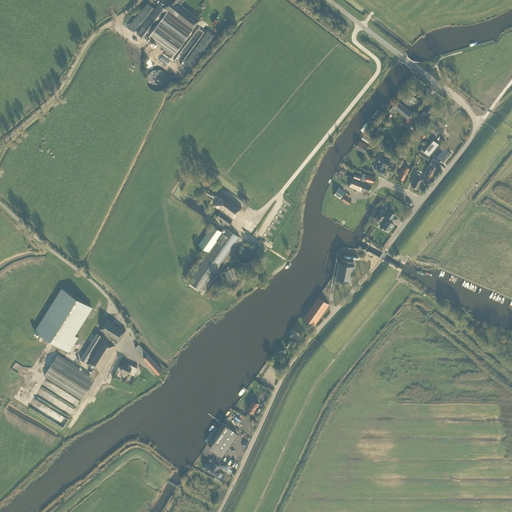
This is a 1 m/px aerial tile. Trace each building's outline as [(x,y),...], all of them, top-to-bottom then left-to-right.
[(165,8),(163,10),(161,8),(164,4),(161,2),(137,33),(146,40),(149,36),(173,55),(188,36),(200,20),(177,3),(179,0),(170,0),(165,8)] [(193,50),(205,32),(199,28),(187,46),(193,50)] [(168,87),(166,72),(151,74),(152,78),(151,78),(153,89),(168,87)] [(403,100),(401,102),(408,109),(411,106),(412,107),(419,98),(415,94),(416,94),(411,90),(403,99),(403,100)] [(397,109),(407,118),(412,112),(408,109),(401,102),(399,101),(394,107),(393,106),(389,111),(393,114),(397,109)] [(420,113),(422,115),(425,112),(428,115),(433,109),(428,104),(423,110),(423,109),(420,113)] [(416,121),(413,125),(417,129),(421,124),(416,121)] [(430,155),(439,144),(432,138),(423,149),(430,155)] [(360,140),(355,148),(363,153),(368,145),(360,140)] [(441,159),(444,161),(451,153),(445,147),(437,156),(436,157),(440,160),(441,159)] [(432,160),(437,163),(438,163),(440,160),(436,157),(437,156),(435,154),(432,160)] [(390,161),(381,156),(378,161),(379,161),(374,171),(383,175),(386,168),(384,168),(386,165),(388,166),(390,161)] [(426,170),(423,177),(430,180),(436,167),(435,167),(430,164),(426,170)] [(398,175),(399,176),(399,177),(404,180),(409,168),(404,166),(403,168),(402,167),(398,175)] [(416,177),(412,187),(418,190),(422,179),(419,177),(420,174),(417,173),(415,176),(416,177)] [(375,177),(367,174),(365,179),(362,178),(361,180),(364,182),(364,181),(368,182),(369,181),(373,183),(375,177)] [(363,183),(364,182),(353,178),(349,188),(356,191),(357,189),(361,191),(361,190),(370,193),(372,185),(367,183),(367,184),(363,183)] [(222,194),(219,191),(211,185),(206,191),(214,197),(215,196),(218,199),(214,205),(221,211),(217,217),(228,225),(242,206),(223,193),(222,194)] [(345,192),(339,187),(334,194),(340,198),(345,192)] [(342,200),(348,204),(352,199),(349,197),(350,195),(346,193),(342,200)] [(385,229),(389,231),(394,224),(389,221),(394,214),(390,211),(384,218),(386,220),(384,223),(383,222),(379,226),(385,230),(385,229)] [(188,282),(202,291),(240,237),(227,228),(223,232),(212,225),(198,245),(209,253),(188,282)] [(246,230),(251,234),(255,228),(250,225),(246,230)] [(254,255),(254,254),(254,252),(254,250),(253,249),(252,247),(250,246),(248,245),(247,245),(245,244),(243,245),(241,245),(240,246),(239,247),(237,249),(236,251),(236,252),(236,254),(236,256),(237,258),(238,259),(239,261),(240,262),(242,262),(244,263),(245,263),(248,263),(249,262),(250,261),(252,260),(253,259),(254,257),(254,255)] [(341,259),(340,262),(339,262),(336,277),(337,277),(337,280),(350,283),(351,280),(352,280),(356,265),(354,265),(355,262),(341,259)] [(225,274),(225,276),(225,279),(226,281),(227,283),(229,284),(232,285),(234,285),(236,284),(238,283),(240,281),(241,279),(241,276),(241,274),(240,272),(238,270),(236,269),(234,268),(232,268),(229,269),(227,270),(226,272),(225,274)] [(36,331),(69,352),(78,338),(74,335),(92,307),(62,288),(36,331)] [(319,297),(304,318),(315,326),(330,304),(319,297)] [(119,326),(119,327),(115,325),(116,324),(112,321),(112,322),(106,319),(100,329),(103,331),(103,332),(105,333),(103,337),(97,333),(80,359),(94,367),(90,374),(58,354),(45,375),(82,399),(126,330),(119,326)] [(285,345),(288,347),(293,341),(290,338),(285,345)] [(163,370),(148,354),(139,344),(136,347),(144,357),(143,358),(158,374),(163,370)] [(126,372),(129,373),(135,375),(138,368),(128,364),(127,366),(124,364),(123,367),(121,366),(119,370),(120,372),(124,374),(126,372)] [(247,409),(253,413),(260,404),(253,399),(247,409)] [(210,448),(222,457),(238,435),(223,424),(211,441),(213,442),(210,448)] [(203,469),(210,472),(215,475),(219,469),(218,469),(220,466),(214,463),(213,466),(207,462),(203,469)] [(216,475),(214,478),(222,483),(224,479),(221,478),(223,474),(220,473),(218,476),(216,475)]
